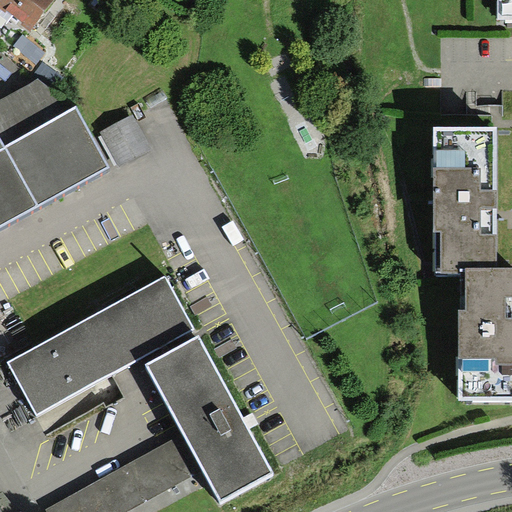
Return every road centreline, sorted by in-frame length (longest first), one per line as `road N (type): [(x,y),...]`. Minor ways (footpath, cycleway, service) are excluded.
road 1 (unknown): [(18,493),(154,423)]
road 2 (primary): [(393,511),(436,495),(511,483)]
